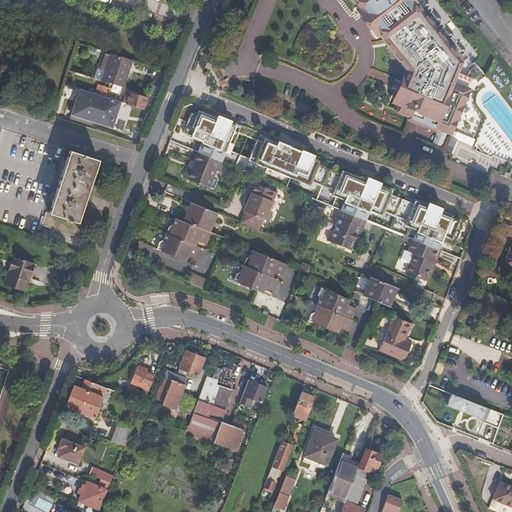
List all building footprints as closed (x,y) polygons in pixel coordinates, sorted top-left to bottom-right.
[(460,63),(411,0),(356,0),(412,71),(411,75),(407,73),(395,102),(402,105),(399,112),(452,133),(469,91),(451,84),(460,63)] [(110,54),(102,80),(123,87),(132,62),(110,54)] [(115,100),(107,97),(80,88),(71,114),(110,126),(118,101),(115,100)] [(130,92),(126,104),(142,109),(146,97),(130,92)] [(236,126),(198,111),(196,115),(191,113),(184,133),(203,141),(199,151),(221,160),(224,153),(230,155),(238,133),(234,131),(236,126)] [(318,161),(258,137),(248,161),(309,186),(311,181),(334,191),(333,195),(345,200),(341,210),(365,219),(369,210),(416,229),(412,240),(438,250),(441,241),(454,246),(463,225),(458,223),(460,219),(415,201),(414,204),(390,194),(392,190),(342,170),(340,174),(317,164),(318,161)] [(218,171),(221,160),(199,151),(197,151),(193,161),(196,162),(193,169),(188,168),(184,177),(208,188),(215,170),(218,171)] [(42,227),(78,239),(82,225),(77,224),(96,162),(67,153),(48,214),(46,214),(42,227)] [(264,220),(268,210),(275,192),(253,183),(249,193),(251,194),(243,212),(245,212),(241,223),(257,230),(262,219),(264,220)] [(209,232),(217,213),(191,202),(183,221),(209,232)] [(328,216),(326,222),(357,235),(361,226),(363,227),(365,219),(341,210),(326,204),(323,213),(328,216)] [(272,212),(268,210),(264,220),(268,222),(272,212)] [(205,243),(209,232),(183,221),(175,218),(173,224),(168,224),(165,232),(194,245),(196,240),(205,243)] [(357,235),(326,222),(324,227),(322,227),(318,236),(350,249),(354,239),(355,239),(357,235)] [(199,247),(194,245),(165,232),(162,239),(159,240),(156,248),(178,257),(180,253),(194,259),(199,247)] [(438,250),(412,240),(409,250),(415,253),(408,273),(420,278),(421,275),(430,278),(435,266),(433,266),(439,250),(438,250)] [(282,262),(248,248),(245,255),(240,257),(238,263),(266,275),(268,270),(277,274),(282,262)] [(4,282),(25,289),(34,264),(13,257),(4,282)] [(266,275),(238,263),(235,270),(230,272),(228,278),(257,290),(259,285),(268,288),(272,278),(266,275)] [(307,273),(310,266),(303,263),(301,270),(307,273)] [(396,287),(370,277),(363,296),(376,301),(388,306),(396,287)] [(25,291),(25,289),(4,282),(4,284),(25,291)] [(311,302),(350,319),(354,308),(346,304),(348,299),(315,285),(311,294),(313,298),(311,302)] [(474,310),(511,324),(511,303),(482,292),(474,310)] [(351,320),(350,319),(311,302),(308,310),(310,314),(307,321),(335,333),(338,327),(347,331),(351,320)] [(378,348),(402,359),(410,343),(402,338),(409,323),(393,315),(378,348)] [(178,369),(196,376),(204,358),(185,351),(178,369)] [(218,380),(211,378),(208,376),(188,425),(214,436),(211,443),(235,452),(243,431),(220,422),(232,392),(228,390),(237,366),(226,361),(222,370),(218,380)] [(148,390),(155,374),(137,366),(131,382),(148,390)] [(216,368),(211,378),(218,380),(222,370),(216,368)] [(168,371),(166,378),(184,385),(186,379),(168,371)] [(250,375),(240,402),(248,406),(251,399),(259,402),(267,382),(250,375)] [(184,385),(166,378),(165,377),(160,389),(158,388),(153,400),(161,403),(160,405),(178,412),(184,395),(181,393),(184,385)] [(107,388),(105,387),(100,385),(92,382),(85,379),(81,389),(74,386),(67,405),(95,417),(101,403),(104,404),(107,396),(104,395),(107,388)] [(146,394),(126,386),(124,391),(144,400),(146,394)] [(314,397),(300,392),(292,414),(305,420),(314,397)] [(482,406),(450,393),(446,405),(477,417),(482,406)] [(118,422),(110,442),(124,448),(132,429),(118,422)] [(304,456),(325,464),(335,440),(313,432),(304,456)] [(57,456),(77,464),(84,448),(62,439),(58,447),(60,447),(57,456)] [(281,441),(263,489),(268,491),(277,468),(282,470),(292,446),(288,445),(289,444),(281,441)] [(340,511),(363,511),(364,510),(355,506),(365,479),(364,479),(369,465),(375,468),(380,455),(365,449),(357,468),(346,499),(340,511)] [(339,461),(327,492),(346,499),(357,468),(339,461)] [(88,475),(109,483),(112,477),(112,476),(91,468),(88,474),(88,475)] [(283,476),(269,511),(274,511),(276,507),(281,509),(292,480),(283,476)] [(489,501),(505,507),(511,489),(509,488),(497,483),(489,501)] [(83,503),(97,509),(105,490),(91,484),(83,503)] [(397,511),(402,500),(388,495),(381,511),(397,511)]
